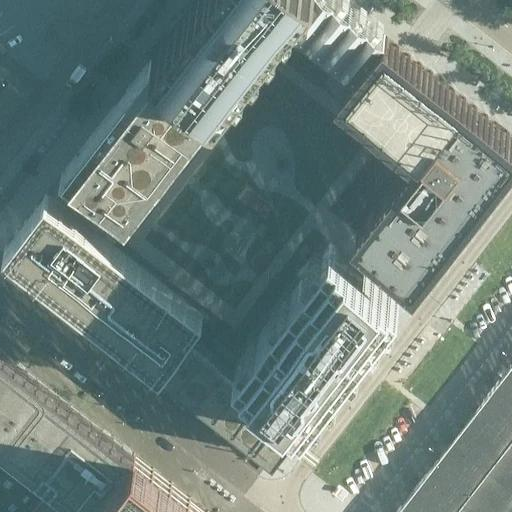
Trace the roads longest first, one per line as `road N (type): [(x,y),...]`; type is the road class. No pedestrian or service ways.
road 1 (unknown): [(357,117),(250,259),(231,272),(204,271),(194,258),(195,222),(213,191),(278,109),(297,91),(314,90)]
road 2 (unclassified): [(511,197),(270,511)]
road 3 (unclassified): [(0,301),(270,511)]
road 4 (unclassified): [(368,511),(511,325)]
road 5 (unclassified): [(102,36),(0,171)]
road 6 (unknown): [(440,0),(357,117)]
